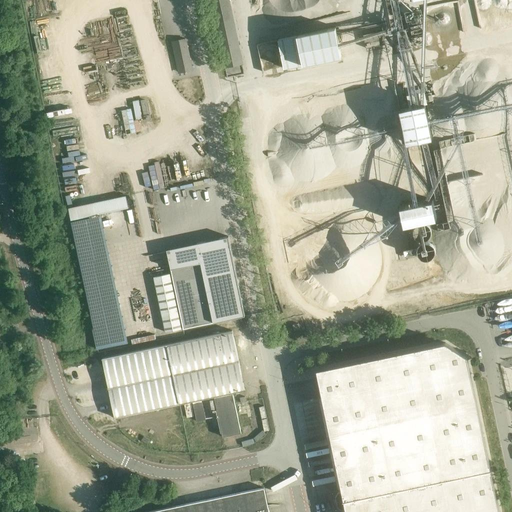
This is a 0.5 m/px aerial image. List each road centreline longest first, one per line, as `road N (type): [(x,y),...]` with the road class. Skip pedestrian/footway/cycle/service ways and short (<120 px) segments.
road 1 (unclassified): [(290,453),(194,474),(158,473),(102,449),(78,426),(53,371),(0,171)]
road 2 (unclassified): [(271,360),(193,0)]
road 3 (unclassified): [(511,466),(482,332),(472,320),(271,360)]
